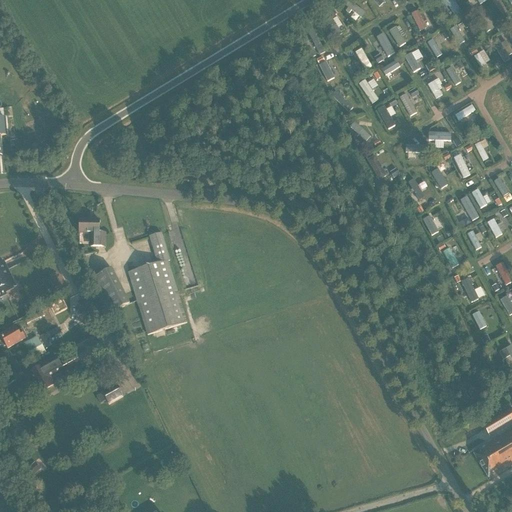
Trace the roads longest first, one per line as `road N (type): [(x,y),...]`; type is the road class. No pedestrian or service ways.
road 1 (unclassified): [(467,511),(322,255),(293,223),(248,205),(71,185)]
road 2 (unclassified): [(71,185),(78,150),(94,132),(311,0)]
road 3 (unknown): [(441,200),(510,322)]
